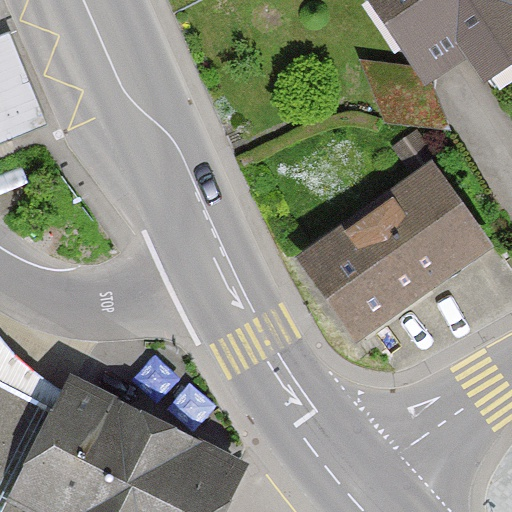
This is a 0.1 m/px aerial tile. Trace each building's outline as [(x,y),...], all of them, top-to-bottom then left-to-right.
[(511,0),(378,0),(444,88),(482,60),(503,89),(511,82),(511,0)] [(48,130),(11,41),(0,45),(0,68),(29,138),(48,130)] [(0,150),(29,138),(0,68),(0,150)] [(302,258),(358,336),(486,246),(431,168),(302,258)] [(16,511),(69,403),(29,381),(3,356),(0,351),(0,511),(16,511)] [(241,511),(258,477),(75,390),(69,403),(16,511),(241,511)]
